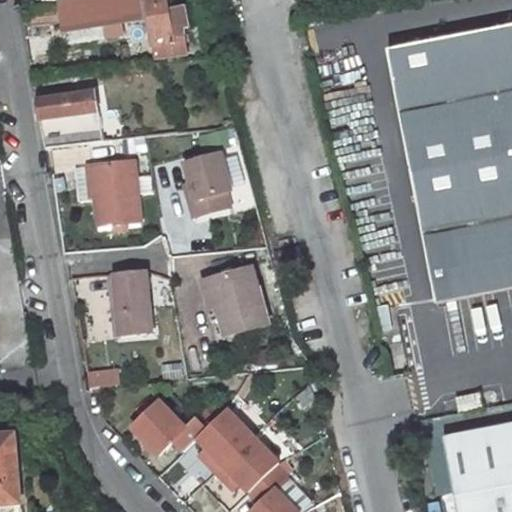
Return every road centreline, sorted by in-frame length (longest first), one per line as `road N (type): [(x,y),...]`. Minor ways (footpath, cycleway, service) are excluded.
road 1 (residential): [(167,511),(107,450),(76,384),(5,0)]
road 2 (residential): [(244,0),(373,511)]
road 3 (unknown): [(455,382),(385,59),(403,23),(468,0)]
